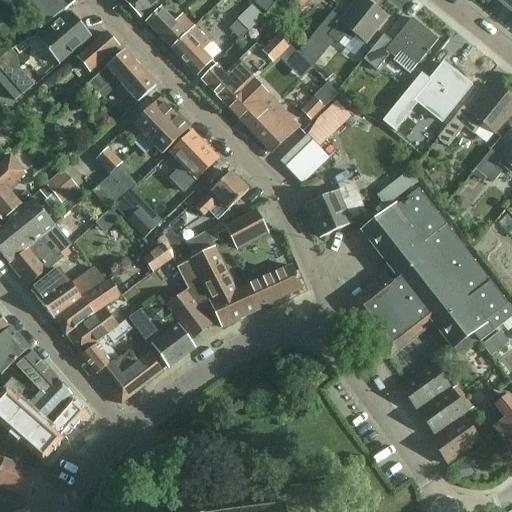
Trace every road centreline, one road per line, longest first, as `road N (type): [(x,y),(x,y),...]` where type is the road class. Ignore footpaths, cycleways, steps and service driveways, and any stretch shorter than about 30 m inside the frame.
road 1 (residential): [(318,329),(324,305),(280,201),(89,0)]
road 2 (residential): [(125,429),(235,347),(318,329)]
road 3 (residential): [(318,329),(444,510)]
road 4 (residential): [(125,429),(0,292)]
